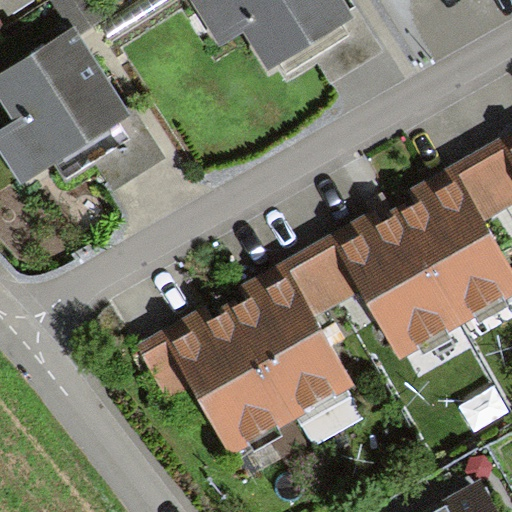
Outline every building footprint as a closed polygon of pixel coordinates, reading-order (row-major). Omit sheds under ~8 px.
[(0,0),(0,5),(8,17),(35,0),(0,0)] [(253,31),(233,0),(191,0),(190,1),(221,49),(253,31)] [(330,0),(233,0),(253,31),(273,64),(344,20),(330,0)] [(356,13),(344,20),(273,64),(287,85),(317,66),(330,86),(381,54),(356,13)] [(0,90),(20,122),(48,164),(121,117),(70,37),(0,82),(0,90)] [(133,109),(121,117),(48,164),(63,189),(95,167),(112,193),(164,160),(133,109)] [(48,164),(20,122),(0,135),(0,153),(19,183),(48,164)] [(511,157),(511,158),(505,146),(480,161),(506,207),(511,203),(511,157)] [(400,220),(459,325),(511,294),(511,276),(481,221),(506,207),(480,161),(451,176),(458,187),(434,200),(400,220)] [(399,359),(459,325),(400,220),(374,235),(342,253),(335,241),(308,257),(335,303),(359,290),(399,359)] [(231,315),(291,420),(295,418),(310,444),(359,416),(344,390),(351,386),(311,317),(335,303),(308,257),(284,271),(290,282),(261,299),(231,315)] [(229,455),(291,420),(231,315),(208,329),(173,348),(166,336),(140,351),(168,401),(191,388),(229,455)] [(484,511),(474,494),(443,511),(484,511)]
